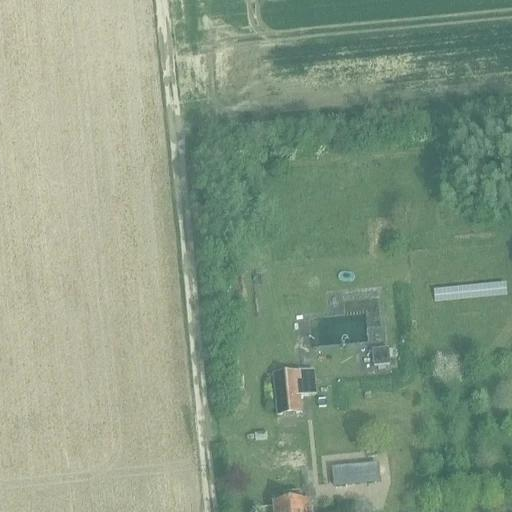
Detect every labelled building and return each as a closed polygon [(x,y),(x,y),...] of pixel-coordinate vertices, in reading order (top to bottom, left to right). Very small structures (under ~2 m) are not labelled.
[(439,275),(439,286),(503,285),(502,273),(439,275)] [(342,275),(326,276),(327,300),(344,298),(342,275)] [(384,317),(379,299),(365,304),(370,321),(384,317)] [(394,336),(377,337),(377,350),(394,349),(394,336)] [(371,354),(372,370),(388,369),(387,353),(371,354)] [(272,377),(276,417),(301,415),(297,374),(272,377)] [(303,453),(285,453),(285,469),(304,468),(303,453)] [(311,511),(311,504),(301,505),(300,494),(283,496),(285,507),(274,508),(274,511),(311,511)]
